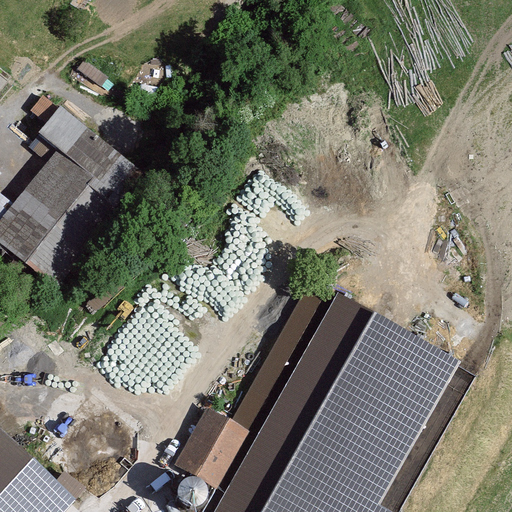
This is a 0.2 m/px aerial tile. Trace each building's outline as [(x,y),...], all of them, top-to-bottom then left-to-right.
[(152,174),(67,104),(43,132),(60,146),(0,219),(0,234),(61,284),(152,174)] [(0,210),(11,198),(0,189),(0,210)] [(312,279),(308,288),(333,302),(338,293),(312,279)] [(128,511),(127,511),(126,511),(394,511),(374,501),(451,361),(339,299),(221,511),(128,511)] [(249,426),(211,407),(185,456),(223,476),(249,426)] [(0,511),(61,511),(79,492),(0,419),(0,511)] [(201,502),(205,498),(207,492),(207,487),(206,481),(202,477),(198,474),(193,473),(188,473),(183,475),(179,478),(176,482),(175,487),(175,492),(177,497),(181,501),(185,504),(191,505),(196,504),(201,502)]
